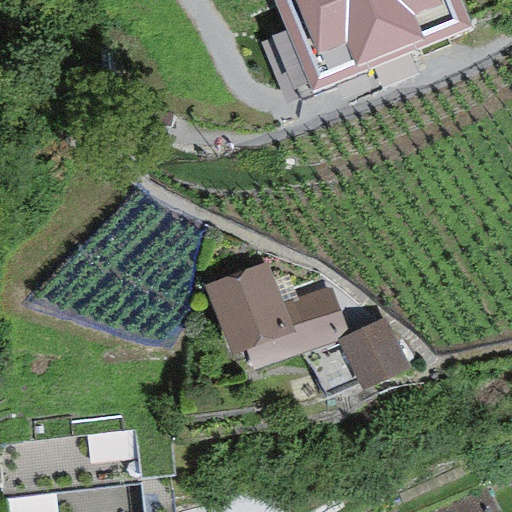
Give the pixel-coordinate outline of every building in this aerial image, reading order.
[(276,0),(312,89),(469,26),(458,0),(276,0)] [(267,265),(205,287),(238,376),(338,339),(351,334),(333,286),(282,304),(267,265)] [(338,339),(359,386),(407,365),(386,319),(351,334),(338,339)] [(351,497),(404,491),(394,407),(341,413),(351,497)] [(10,427),(18,497),(147,481),(138,411),(10,427)]
